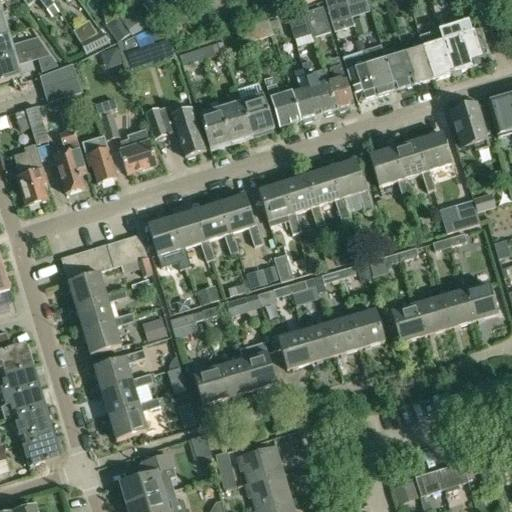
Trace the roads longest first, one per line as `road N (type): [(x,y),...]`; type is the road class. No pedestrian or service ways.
road 1 (residential): [(15,237),(504,83)]
road 2 (residential): [(86,474),(15,237)]
road 3 (residential): [(380,511),(363,453),(447,427)]
